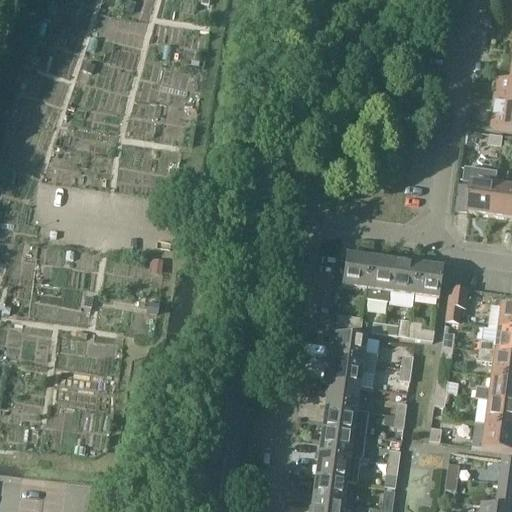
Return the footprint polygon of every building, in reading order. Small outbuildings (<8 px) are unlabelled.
[(44,14),(55,17),(59,7),(48,3),(44,14)] [(95,68),(83,65),(80,73),(91,77),(95,68)] [(497,81),(493,105),(511,107),(511,83),(511,84),(511,83),(497,81)] [(511,107),(493,105),(490,129),(511,132),(511,107)] [(502,139),(490,138),(488,148),(501,150),(502,139)] [(471,185),(467,216),(492,219),(496,188),(471,185)] [(492,219),(511,221),(511,190),(496,188),(492,219)] [(366,293),(370,262),(346,258),(341,289),(366,293)] [(388,306),(389,296),(394,265),(370,262),(366,293),(364,303),(388,306)] [(417,268),(394,265),(389,296),(413,299),(417,268)] [(442,271),(417,268),(413,299),(438,302),(442,271)] [(458,327),(460,315),(464,315),(467,293),(450,291),(445,325),(458,327)] [(82,310),(83,310),(90,311),(92,301),(84,300),(82,310)] [(147,305),(145,316),(155,317),(157,318),(158,306),(157,306),(147,305)] [(487,331),(497,332),(511,333),(511,309),(500,308),(500,311),(490,309),(487,331)] [(10,311),(3,310),(2,317),(9,318),(10,311)] [(336,332),(360,335),(362,322),(337,318),(336,332)] [(371,337),(384,338),(386,328),(373,326),(371,337)] [(398,330),(386,328),(384,338),(396,340),(398,330)] [(480,343),(478,353),(511,358),(511,333),(497,332),(495,345),(480,343)] [(421,333),(419,343),(432,345),(433,335),(421,333)] [(443,337),(442,348),(452,350),(454,338),(443,337)] [(335,338),(331,363),(374,369),(376,358),(364,356),(366,342),(335,338)] [(442,348),(440,361),(450,363),(452,350),(442,348)] [(492,367),(490,381),(511,383),(511,358),(478,353),(477,365),(492,367)] [(402,360),(400,372),(411,374),(412,361),(402,360)] [(373,381),(374,369),(331,363),(328,387),(359,391),(361,379),(373,381)] [(409,386),(411,374),(400,372),(399,384),(409,386)] [(511,408),(511,383),(490,381),(489,391),(475,389),(473,403),(487,405),(511,408)] [(437,384),(435,398),(445,399),(447,385),(437,384)] [(356,414),(359,391),(328,387),(325,410),(356,414)] [(111,405),(113,395),(104,394),(103,404),(111,405)] [(444,410),(445,399),(435,398),(433,409),(444,410)] [(511,408),(487,405),(484,429),(511,432),(511,408)] [(396,407),(394,420),(404,421),(406,408),(396,407)] [(365,416),(356,414),(325,410),(322,434),(364,440),(368,416),(365,416)] [(402,433),(404,421),(394,420),(392,432),(402,433)] [(511,456),(511,451),(511,432),(484,429),(481,452),(511,456)] [(430,432),(428,445),(439,446),(441,434),(430,432)] [(322,434),(318,458),(358,463),(361,464),(364,440),(322,434)] [(389,454),(387,467),(398,469),(399,456),(389,454)] [(318,458),(315,482),(346,486),(355,488),(358,463),(318,458)] [(511,464),(501,463),(498,488),(511,489),(511,464)] [(394,493),(398,469),(387,467),(384,491),(394,493)] [(448,468),(446,481),(457,482),(458,470),(448,468)] [(455,495),(457,482),(446,481),(445,493),(455,495)] [(315,482),(312,506),(343,510),(346,487),(315,482)] [(511,511),(511,489),(498,488),(495,511),(494,511),(511,511)] [(384,494),(381,511),(391,511),(394,496),(384,494)]
